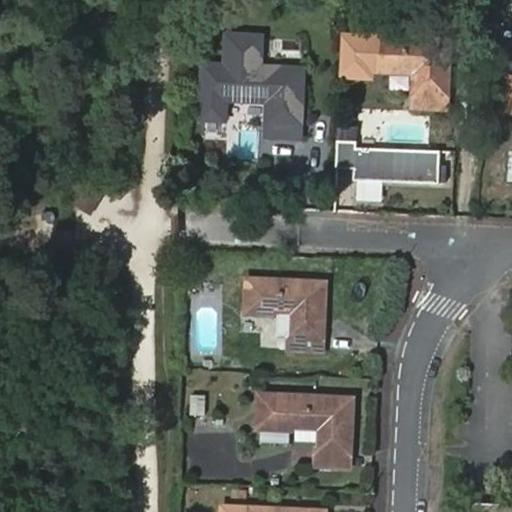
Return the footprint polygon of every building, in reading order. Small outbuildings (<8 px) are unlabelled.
[(264,126),(305,127),(307,67),(265,65),(266,34),(224,32),(223,63),(201,62),(199,122),(229,123),(230,104),(265,105),(264,126)] [(397,67),(397,35),(373,34),(370,66),(397,67)] [(450,38),(397,35),(397,67),(404,68),(404,66),(416,67),(415,91),(446,93),(450,38)] [(446,107),(446,93),(415,91),(414,105),(446,107)] [(305,141),(305,127),(264,126),(264,140),(305,141)] [(336,168),(355,169),(354,182),(441,184),(441,152),(357,150),(357,142),(337,141),(336,168)] [(109,194),(93,183),(79,206),(95,216),(109,194)] [(322,281),(245,278),(244,310),(279,312),(279,309),(289,309),(289,349),(320,351),(322,281)] [(315,450),(348,452),(350,398),(256,392),(255,425),(290,427),(290,424),(316,426),(315,450)] [(208,396),(192,396),(192,415),(208,416),(208,396)] [(347,467),(348,452),(315,450),(315,465),(347,467)]
